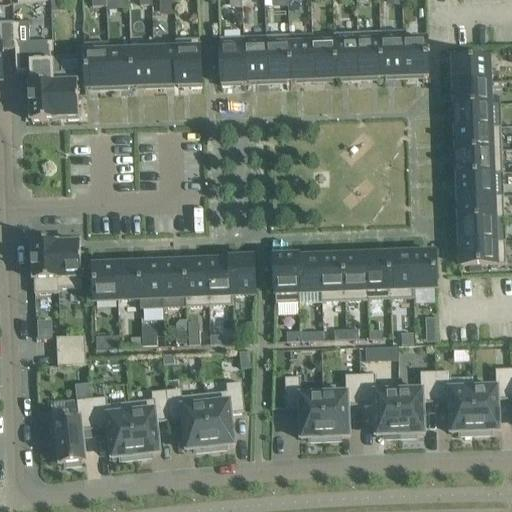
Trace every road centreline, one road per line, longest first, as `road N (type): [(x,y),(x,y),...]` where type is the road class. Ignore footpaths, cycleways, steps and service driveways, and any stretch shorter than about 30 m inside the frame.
road 1 (residential): [(511,465),(254,475),(23,497),(6,209)]
road 2 (residential): [(6,209),(173,202)]
